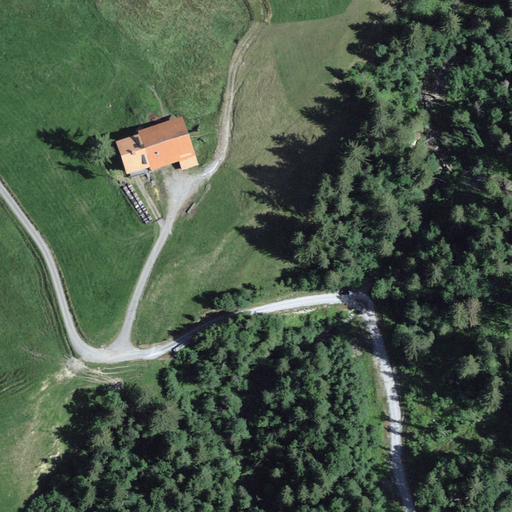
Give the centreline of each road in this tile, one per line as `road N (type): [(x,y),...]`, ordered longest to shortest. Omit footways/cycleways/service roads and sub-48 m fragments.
road 1 (track): [(117,357),(156,352),(262,309),(332,297),(358,303),(377,326),(391,375),(413,511)]
road 2 (track): [(117,357),(183,185),(214,171),(224,151),(235,64),(257,29),(255,0)]
road 3 (unclassified): [(0,186),(50,261),(78,345),(117,357)]
